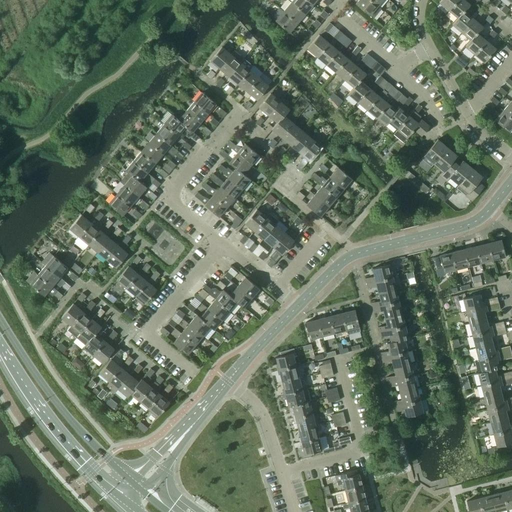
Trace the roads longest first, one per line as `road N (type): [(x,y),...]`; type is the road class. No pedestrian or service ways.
road 1 (secondary): [(129,479),(52,398),(0,319)]
road 2 (secondary): [(0,347),(83,464),(122,498)]
road 3 (residential): [(281,472),(363,452),(340,360)]
road 4 (residential): [(194,374),(146,334),(221,246)]
road 5 (tertiary): [(297,306),(353,255),(419,238)]
road 6 (residential): [(221,246),(167,198),(207,149)]
